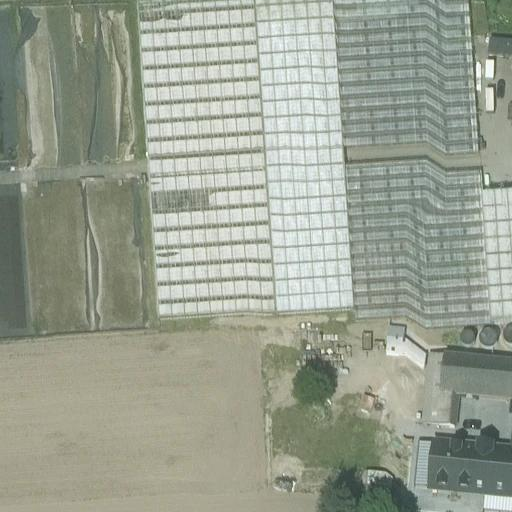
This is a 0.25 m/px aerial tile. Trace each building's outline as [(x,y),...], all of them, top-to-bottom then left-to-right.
[(468,4),(336,12),(346,166),(478,157),(468,4)] [(336,12),(141,25),(162,340),(357,327),(346,166),(336,12)] [(479,175),(348,184),(357,327),(358,337),(490,329),(481,199),(479,175)] [(511,196),(481,199),(490,328),(511,326),(511,196)] [(444,362),(426,361),(422,411),(440,413),(441,398),(444,362)] [(511,368),(444,362),(441,398),(457,400),(511,405),(511,404),(511,368)] [(441,398),(440,413),(422,411),(420,428),(454,431),(457,400),(441,398)] [(377,401),(376,415),(396,417),(397,402),(377,401)] [(394,443),(404,431),(390,421),(381,433),(394,443)] [(429,492),(433,447),(418,446),(414,491),(429,492)] [(493,453),(433,447),(429,492),(489,498),(493,453)] [(511,454),(493,453),(489,498),(511,499),(511,454)] [(369,484),(367,506),(395,508),(396,486),(369,484)]
